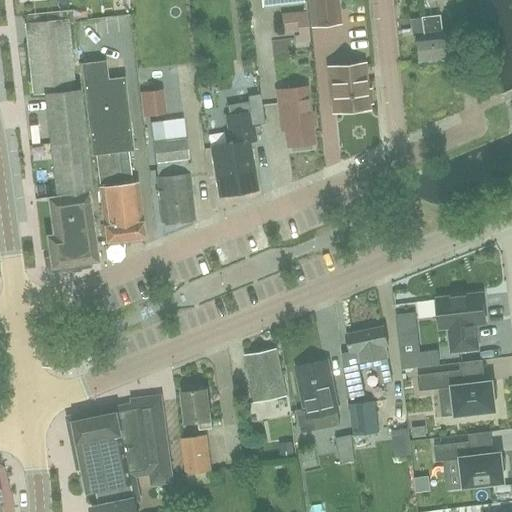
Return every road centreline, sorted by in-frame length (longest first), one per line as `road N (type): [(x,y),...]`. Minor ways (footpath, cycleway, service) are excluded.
road 1 (unclassified): [(30,410),(507,218)]
road 2 (residential): [(16,310),(399,163)]
road 3 (residential): [(399,163),(383,0)]
road 4 (tertiary): [(16,310),(0,179)]
road 5 (residential): [(399,163),(467,134),(473,110),(503,98)]
